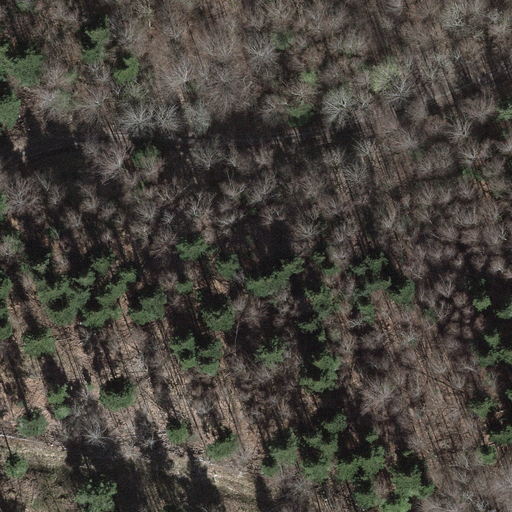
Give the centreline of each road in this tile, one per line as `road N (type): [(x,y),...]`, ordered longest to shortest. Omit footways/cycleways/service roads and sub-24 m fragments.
road 1 (track): [(511,77),(372,133),(276,148),(83,145),(0,171)]
road 2 (track): [(0,452),(129,458),(202,471),(328,511)]
